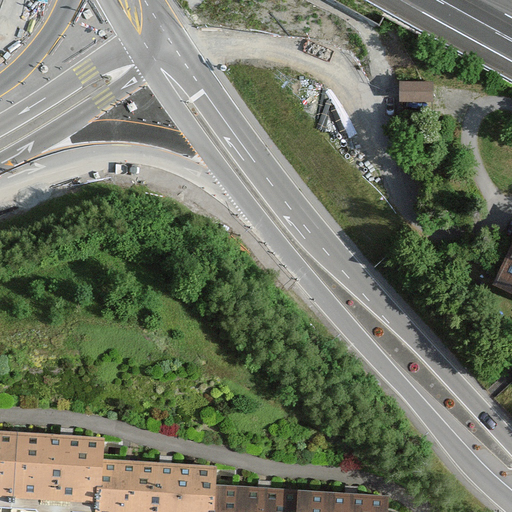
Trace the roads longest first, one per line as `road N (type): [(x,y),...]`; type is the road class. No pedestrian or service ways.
road 1 (secondary): [(511,442),(305,213),(176,34)]
road 2 (secondary): [(238,192),(341,322),(439,426),(511,487)]
road 3 (motorway): [(0,175),(120,152),(183,167),(238,192)]
road 4 (motorway): [(0,167),(150,70)]
road 5 (motorway): [(136,48),(0,125)]
road 6 (secondary): [(150,70),(238,192)]
road 7 (residential): [(511,104),(487,99),(470,125),(498,212)]
